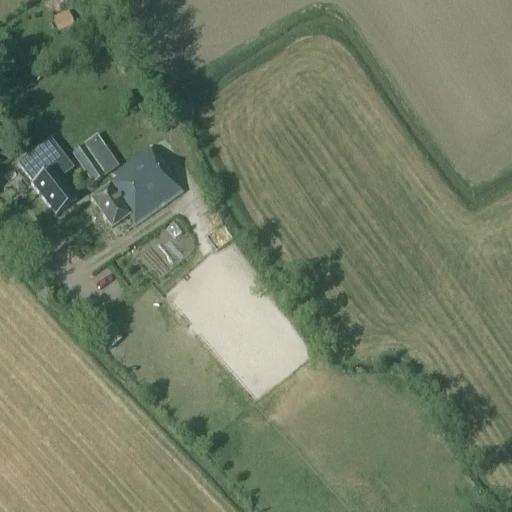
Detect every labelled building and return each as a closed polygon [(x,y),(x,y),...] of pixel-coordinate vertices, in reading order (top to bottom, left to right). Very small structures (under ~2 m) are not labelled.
[(70,15),(54,21),(60,36),(75,30),(70,15)] [(50,142),(19,166),(33,185),(32,185),(55,215),(75,200),(55,174),(67,165),(50,142)] [(104,174),(115,167),(101,147),(91,154),(104,174)] [(110,176),(115,181),(89,200),(110,230),(127,217),(134,226),(180,191),(156,157),(153,159),(145,149),(110,176)] [(79,166),(92,185),(104,178),(102,176),(90,158),(79,166)]
